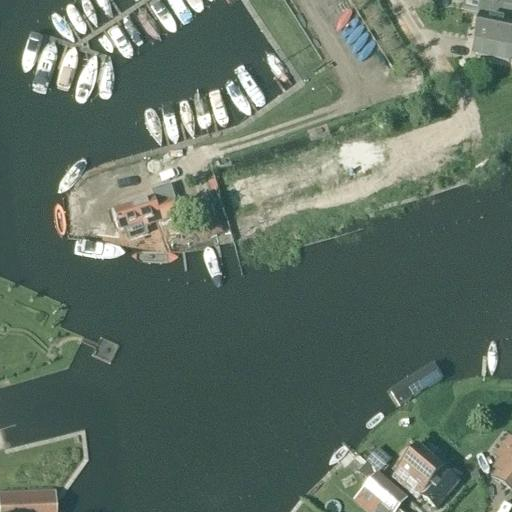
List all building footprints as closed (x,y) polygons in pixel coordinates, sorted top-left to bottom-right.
[(490,18),(511,22),(511,0),(482,0),(479,16),(490,18)] [(511,46),(511,47),(511,45),(511,22),(490,18),(479,16),(471,56),(511,64),(511,46)] [(349,177),(375,169),(366,140),(341,148),(349,177)] [(330,153),(222,188),(229,213),(338,178),(330,153)] [(158,219),(160,223),(175,218),(171,204),(156,209),(153,200),(115,212),(121,232),(158,219)] [(444,472),(417,449),(403,467),(392,479),(418,502),(421,499),(435,511),(459,484),(444,472)] [(373,453),(365,463),(366,463),(379,475),(387,465),(373,453)] [(511,454),(492,479),(511,494),(511,454)] [(236,511),(275,511),(298,486),(275,467),(236,511)] [(396,511),(405,502),(380,480),(368,494),(366,494),(358,504),(366,511),(396,511)] [(0,511),(52,511),(53,494),(0,496),(0,511)]
